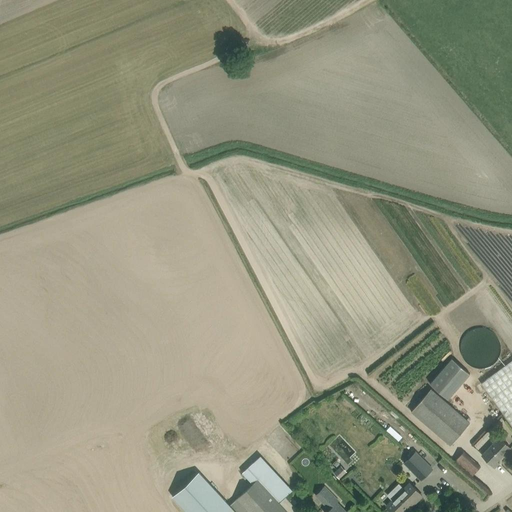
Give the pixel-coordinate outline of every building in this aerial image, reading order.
[(500,351),(501,347),(500,344),(500,340),(498,337),(497,336),(496,334),(495,333),(492,331),(491,330),(489,329),(486,328),(484,327),(482,327),(479,327),(477,327),(475,328),(472,329),(469,331),(466,333),(465,334),(464,336),(463,337),(462,339),(461,342),(460,344),(460,346),(460,349),(460,351),(461,353),(462,356),(463,357),(464,359),(465,360),(466,362),(469,364),(470,365),(472,366),(475,367),(477,367),(479,368),(482,368),(484,367),(486,367),(487,366),(489,366),(491,365),(492,364),(495,362),(496,360),(497,359),(498,357),(499,356),(500,354),(500,351)] [(452,358),(430,383),(448,399),(470,374),(452,358)] [(511,360),(481,382),(511,425),(511,360)] [(469,422),(430,388),(411,411),(450,444),(469,422)] [(482,455),(488,460),(495,467),(499,463),(497,461),(510,448),(503,441),(500,438),(482,455)] [(455,460),(472,475),(480,466),(463,450),(455,460)] [(433,469),(416,451),(403,463),(421,481),(433,469)] [(252,483),(229,505),(235,511),(300,511),(286,496),(279,502),(257,478),(263,473),(253,463),(242,472),(252,483)] [(337,469),(334,472),(339,477),(343,474),(337,469)] [(353,481),(360,474),(355,470),(349,478),(353,481)] [(235,511),(229,505),(226,501),(199,471),(172,496),(186,511),(235,511)] [(393,499),(386,506),(392,511),(403,511),(409,507),(410,508),(422,496),(415,489),(410,483),(402,490),(398,485),(388,494),(393,499)] [(347,511),(337,502),(339,500),(330,491),(320,501),(329,509),(325,511),(347,511)]
